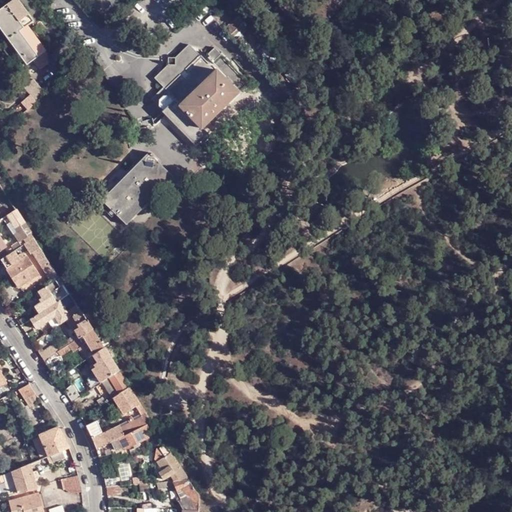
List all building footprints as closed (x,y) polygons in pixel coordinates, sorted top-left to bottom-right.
[(44,51),(25,24),(23,26),(18,20),(28,13),(17,0),(11,0),(6,4),(0,8),(0,30),(25,64),(38,55),(44,51)] [(23,26),(25,24),(32,19),(28,13),(18,20),(23,26)] [(219,55),(214,49),(207,56),(212,61),(219,55)] [(172,99),(209,64),(207,61),(204,59),(202,56),(200,58),(194,52),(182,52),(175,59),(175,66),(168,66),(160,74),(160,86),(163,90),(167,93),(170,97),(172,99)] [(180,105),(215,71),(212,67),(209,64),(172,99),(173,100),(174,99),(180,105)] [(238,93),(217,70),(215,71),(180,105),(179,106),(201,129),(202,128),(238,93)] [(28,95),(31,98),(40,91),(32,78),(22,85),(28,95)] [(156,104),(167,93),(163,90),(152,100),(156,104)] [(163,111),(173,100),(172,99),(170,97),(167,93),(156,104),(163,111)] [(22,106),(31,98),(28,95),(21,103),(22,106)] [(208,134),(202,128),(201,129),(179,106),(180,105),(174,99),(173,100),(163,111),(162,112),(165,116),(195,147),(208,134)] [(157,123),(165,116),(162,112),(154,120),(157,123)] [(172,178),(148,153),(101,201),(125,226),(172,178)] [(17,210),(14,206),(8,209),(11,214),(17,210)] [(17,210),(11,214),(9,216),(24,240),(26,243),(35,238),(17,210)] [(59,276),(35,238),(26,243),(25,244),(31,252),(33,251),(51,281),(59,276)] [(20,260),(15,251),(12,253),(1,260),(20,288),(20,287),(24,293),(43,281),(26,256),(24,257),(20,260)] [(271,264),(267,258),(258,264),(262,270),(271,264)] [(62,281),(59,276),(51,281),(49,282),(53,287),(62,281)] [(70,294),(62,281),(53,287),(61,300),(70,294)] [(50,307),(57,302),(53,295),(55,294),(53,292),(51,293),(47,286),(38,292),(44,301),(35,307),(39,314),(50,307)] [(73,299),(70,294),(61,300),(60,300),(63,306),(73,299)] [(63,306),(60,300),(57,302),(50,307),(56,316),(61,325),(66,322),(71,318),(63,306)] [(39,314),(30,320),(36,329),(56,316),(50,307),(39,314)] [(93,330),(81,311),(74,316),(71,318),(66,322),(70,329),(75,328),(81,338),(84,336),(93,330)] [(97,336),(93,330),(84,336),(95,354),(104,348),(97,336)] [(86,345),(81,338),(59,352),(45,361),(50,369),(86,345)] [(54,345),(40,354),(45,361),(59,352),(54,345)] [(119,371),(104,348),(95,354),(90,358),(95,366),(101,362),(110,377),(119,371)] [(105,381),(110,377),(101,362),(95,366),(96,367),(92,370),(101,384),(104,382),(105,381)] [(130,387),(119,371),(110,377),(105,381),(104,382),(111,392),(110,393),(114,399),(115,398),(130,387)] [(19,390),(21,393),(26,401),(37,394),(30,384),(19,390)] [(140,404),(130,387),(115,398),(124,413),(136,406),(140,404)] [(30,408),(41,401),(37,394),(26,401),(30,408)] [(153,423),(144,409),(140,411),(142,414),(134,419),(133,416),(128,419),(129,421),(120,425),(104,434),(97,420),(86,425),(87,427),(91,435),(95,444),(97,449),(125,436),(136,430),(143,427),(144,427),(153,423)] [(149,438),(144,427),(143,427),(136,430),(125,436),(97,449),(98,453),(100,457),(114,454),(116,454),(118,453),(117,451),(119,450),(124,447),(125,450),(149,438)] [(48,453),(49,456),(51,456),(53,455),(62,451),(69,448),(66,441),(62,433),(59,428),(40,436),(34,439),(41,457),(48,453)] [(165,441),(162,437),(160,445),(162,447),(161,448),(163,451),(165,450),(168,455),(172,452),(167,444),(165,441)] [(161,448),(159,449),(158,459),(160,460),(168,455),(165,450),(163,451),(161,448)] [(51,456),(54,462),(64,458),(62,451),(53,455),(51,456)] [(172,452),(168,455),(158,461),(163,470),(160,472),(163,479),(172,475),(175,481),(190,479),(172,452)] [(17,470),(13,472),(16,481),(19,493),(36,488),(34,480),(31,470),(29,465),(17,470)] [(5,475),(7,481),(8,483),(16,481),(13,472),(11,472),(5,475)] [(76,495),(82,493),(81,488),(81,484),(79,476),(67,479),(70,493),(76,495)] [(119,477),(105,479),(107,487),(121,486),(119,477)] [(190,479),(175,481),(174,481),(178,491),(177,492),(181,500),(178,501),(182,509),(200,510),(200,496),(190,479)] [(16,481),(8,483),(11,496),(19,493),(16,481)] [(148,491),(146,484),(139,484),(141,493),(148,491)] [(43,511),(38,494),(9,502),(12,511),(43,511)]
